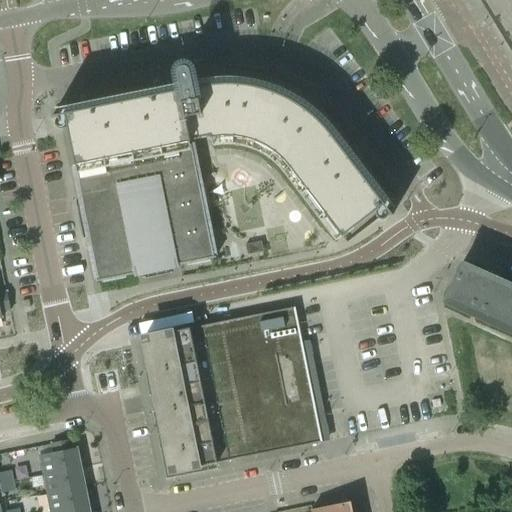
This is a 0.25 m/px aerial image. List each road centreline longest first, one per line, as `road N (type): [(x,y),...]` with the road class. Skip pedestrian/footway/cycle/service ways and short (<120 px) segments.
road 1 (residential): [(20,88),(196,51),(271,57),(336,89),(417,193)]
road 2 (residential): [(75,411),(19,121)]
road 3 (residential): [(141,511),(375,462)]
road 4 (tertiary): [(397,61),(442,130),(477,172),(500,185)]
road 5 (tertiary): [(511,159),(434,37)]
road 6 (residential): [(511,453),(469,444),(375,462)]
road 7 (residential): [(133,511),(108,415),(75,411)]
road 8 (residential): [(500,185),(464,221),(461,236),(511,259)]
